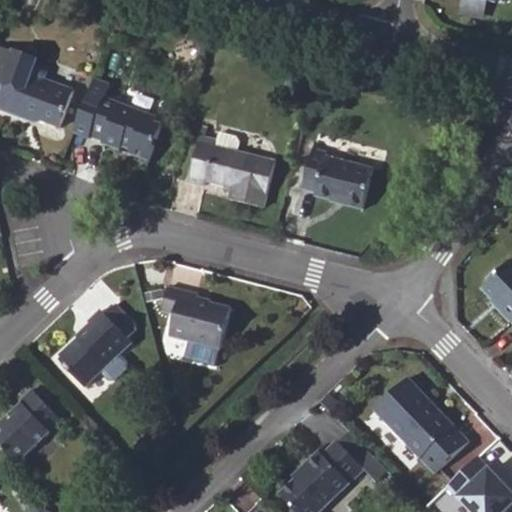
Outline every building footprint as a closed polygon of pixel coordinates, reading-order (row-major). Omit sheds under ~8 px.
[(0,108),(21,117),(23,114),(36,119),(58,128),(73,91),(43,79),(46,72),(16,60),(17,58),(15,52),(0,46),(0,108)] [(104,96),(110,98),(112,92),(106,89),(104,96)] [(104,96),(90,132),(104,137),(102,143),(121,150),(122,147),(131,150),(130,154),(149,161),(163,124),(157,121),(158,117),(110,98),(104,96)] [(23,114),(21,117),(34,123),(36,119),(23,114)] [(200,135),(206,137),(208,126),(202,125),(200,135)] [(237,136),(219,132),(217,140),(216,147),(237,152),(240,141),(237,136)] [(200,135),(188,182),(204,186),(205,181),(232,188),(230,199),(265,208),(275,162),(237,152),(216,147),(217,140),(206,137),(200,135)] [(304,189),(317,193),(317,195),(345,202),(344,205),(363,210),(373,168),(326,156),(327,150),(314,146),(304,189)] [(511,260),(482,288),(501,307),(499,310),(511,323),(511,321),(511,260)] [(162,312),(176,315),(171,336),(221,349),(231,308),(198,300),(199,294),(168,286),(162,312)] [(61,356),(73,368),(70,371),(85,386),(101,371),(109,380),(114,380),(127,368),(127,363),(119,355),(131,343),(127,338),(136,330),(134,323),(117,305),(106,316),(102,312),(89,323),(94,328),(81,341),(79,339),(61,356)] [(373,412),(435,475),(467,444),(405,380),(373,412)] [(13,411),(0,424),(0,447),(16,463),(49,431),(52,434),(63,423),(28,387),(17,398),(21,403),(26,408),(18,416),(13,411)] [(13,411),(18,416),(26,408),(21,403),(13,411)] [(350,433),(339,444),(364,470),(377,483),(388,472),(350,433)] [(136,447),(143,454),(152,446),(144,439),(136,447)] [(280,494),(297,511),(320,511),(364,470),(339,444),(337,442),(323,455),(320,452),(304,466),(306,469),(280,494)] [(508,511),(511,509),(511,489),(478,455),(446,486),(471,511),(508,511)]
